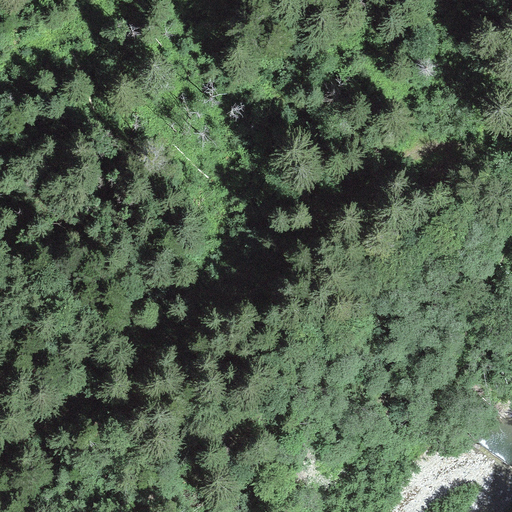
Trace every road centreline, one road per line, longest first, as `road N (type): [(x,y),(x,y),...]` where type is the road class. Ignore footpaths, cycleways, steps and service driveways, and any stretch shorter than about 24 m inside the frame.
road 1 (track): [(0,454),(90,388),(245,294),(417,152),(470,151),(511,134)]
road 2 (track): [(511,246),(458,338),(418,441)]
